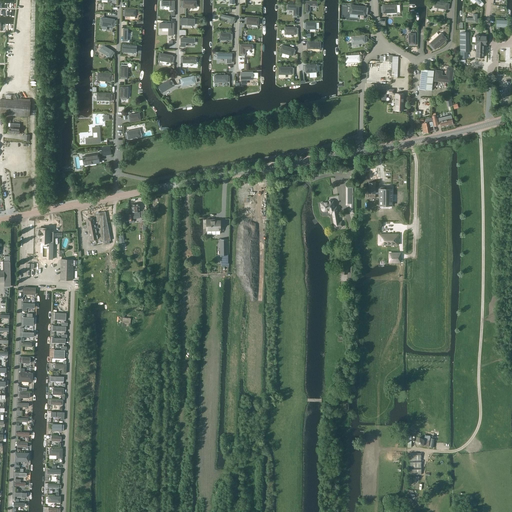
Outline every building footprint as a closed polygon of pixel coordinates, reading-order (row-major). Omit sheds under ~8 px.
[(169,6),(169,9),(169,10),(175,10),(175,8),(175,7),(175,1),(170,1),(166,0),(165,0),(161,0),(161,6),(163,6),(169,6)] [(318,6),(319,1),(307,1),(306,12),(311,12),(311,6),(318,6)] [(449,11),(450,5),(449,4),(436,1),(435,8),(441,10),(444,10),(447,11),(448,10),(449,11)] [(383,5),(381,5),(381,8),(382,10),(383,10),(383,12),(387,12),(398,11),(398,10),(400,10),(400,3),(398,3),(397,3),(396,3),(383,3),(383,4),(383,5)] [(350,13),(350,17),(358,17),(358,14),(366,15),(366,14),(366,13),(368,14),(368,13),(368,6),(367,6),(367,5),(351,4),(350,13)] [(300,16),(300,5),(288,5),(288,10),(295,10),(294,16),(300,16)] [(477,18),(477,13),(473,13),(472,17),(465,17),(465,21),(479,22),(479,18),(477,18)] [(234,20),(235,17),(222,14),(221,18),(228,20),(228,22),(233,24),(233,23),(234,20)] [(101,17),(100,25),(102,25),(101,29),(107,30),(107,26),(114,27),(114,26),(115,26),(116,20),(115,20),(115,19),(101,17)] [(260,18),(247,17),(246,17),(245,23),(247,24),(259,26),(260,18)] [(496,19),(496,26),(507,27),(507,19),(496,19)] [(160,22),(160,27),(163,28),(169,28),(169,34),(169,35),(174,35),(174,31),(174,29),(174,23),(160,22)] [(299,34),(299,28),(297,28),(297,27),(285,27),(285,35),(297,35),(297,34),(299,34)] [(447,39),(441,32),(429,43),(430,44),(429,45),(433,50),(434,49),(435,50),(447,39)] [(467,58),(468,51),(469,51),(469,32),(460,32),(460,51),(461,51),(461,57),(467,58)] [(366,35),(352,36),(353,45),(353,48),(360,47),(360,44),(367,43),(367,42),(368,42),(367,36),(366,36),(366,35)] [(487,45),(487,35),(476,35),(476,44),(478,44),(478,49),(477,49),(476,57),(483,57),(483,49),(483,44),(487,45)] [(308,41),(308,49),(321,49),(322,42),(308,41)] [(112,57),(115,51),(114,51),(115,50),(103,43),(100,50),(111,57),(111,56),(112,57)] [(240,44),(240,55),(242,55),(242,56),(245,56),(245,55),(246,55),(246,49),(253,50),(253,44),(240,44)] [(123,45),(122,52),(137,53),(137,46),(123,45)] [(295,56),(297,50),(295,50),(296,49),(282,45),(280,52),(293,56),(294,55),(295,56)] [(173,63),(174,57),(173,56),(173,55),(159,53),(157,61),(171,63),(171,62),(173,63)] [(217,53),(217,58),(218,58),(227,59),(227,60),(226,63),(232,63),(232,53),(228,53),(221,53),(217,53)] [(361,55),(347,56),(347,63),(361,62),(361,61),(363,61),(362,55),(361,55)] [(319,72),(318,64),(306,65),(306,66),(304,66),(305,72),(306,72),(306,73),(319,72)] [(279,67),(279,75),(280,75),(279,78),(286,78),(286,75),(293,75),(293,74),(295,74),(295,68),(294,68),(294,67),(279,67)] [(452,83),(453,69),(453,68),(448,68),(447,76),(441,76),(442,72),(436,71),(435,81),(452,83)] [(432,90),(434,70),(421,69),(419,89),(432,90)] [(243,72),(241,72),(241,79),(241,84),(246,84),(246,80),(252,80),(252,78),(258,78),(258,73),(252,73),(252,72),(243,72)] [(98,73),(97,80),(111,81),(113,81),(113,75),(111,75),(111,74),(98,73)] [(194,77),(194,76),(180,79),(182,86),(196,83),(197,82),(196,76),(194,77)] [(170,81),(170,79),(158,87),(162,94),(174,86),(175,85),(172,80),(170,81)] [(129,98),(130,86),(122,86),(121,97),(122,97),(122,99),(128,99),(128,98),(129,98)] [(394,105),(394,110),(402,111),(403,94),(397,94),(396,106),(394,105)] [(0,113),(30,116),(31,102),(1,99),(0,107),(0,113)] [(129,115),(127,115),(128,121),(130,121),(130,122),(141,120),(140,113),(129,114),(129,115)] [(439,118),(439,119),(441,127),(453,124),(452,118),(451,115),(439,118)] [(423,133),(430,132),(428,122),(422,123),(423,133)] [(20,127),(20,124),(11,123),(11,126),(10,126),(10,133),(19,134),(20,127)] [(94,138),(86,139),(87,143),(100,142),(99,127),(93,128),(94,138)] [(128,139),(143,136),(141,127),(127,130),(127,132),(125,132),(126,138),(128,138),(128,139)] [(101,148),(103,157),(112,155),(111,147),(101,148)] [(84,165),(100,162),(98,154),(83,157),(84,165)] [(380,189),(375,189),(375,183),(369,183),(369,198),(375,198),(375,194),(380,194),(380,219),(392,219),(392,189),(380,189)] [(354,214),(354,186),(345,186),(345,206),(349,206),(349,214),(354,214)] [(332,201),(332,200),(327,200),(328,202),(320,203),(321,209),(321,211),(323,212),(325,212),(329,211),(330,215),(332,214),(334,229),(343,227),(342,221),(339,222),(337,213),(338,213),(337,206),(335,207),(334,201),(332,201)] [(132,206),(130,206),(130,213),(133,213),(133,216),(133,218),(141,218),(140,216),(140,211),(139,203),(133,204),(132,204),(132,206)] [(111,240),(105,212),(94,214),(95,218),(86,220),(88,228),(89,228),(89,229),(91,240),(97,239),(98,243),(105,241),(105,245),(110,244),(110,240),(111,240)] [(130,213),(125,214),(126,221),(130,221),(130,219),(133,218),(133,216),(133,213),(130,213)] [(212,221),(212,219),(207,220),(207,229),(221,229),(220,220),(212,221)] [(39,230),(39,237),(41,237),(41,238),(41,240),(41,242),(49,242),(53,242),(54,232),(50,231),(50,230),(46,230),(46,229),(41,229),(41,230),(39,230)] [(379,241),(379,244),(398,244),(398,240),(398,235),(379,234),(379,241)] [(390,253),(390,258),(394,258),(394,262),(400,262),(400,253),(390,253)] [(11,286),(10,261),(11,261),(10,256),(5,256),(6,261),(5,261),(5,270),(0,270),(0,281),(5,282),(5,286),(11,286)] [(73,280),(74,259),(61,259),(61,279),(73,280)] [(33,303),(23,302),(22,306),(22,310),(27,310),(27,307),(33,308),(33,306),(33,303)] [(31,321),(34,321),(34,317),(23,317),(23,325),(31,325),(31,321)] [(66,372),(67,363),(55,362),(55,367),(62,367),(62,372),(66,372)] [(32,382),(33,372),(24,372),(21,372),(19,372),(18,381),(32,382)] [(65,412),(61,412),(52,411),(51,411),(51,416),(56,416),(61,416),(61,419),(64,420),(65,412)] [(424,440),(418,437),(414,441),(417,446),(422,446),(424,440)] [(63,458),(63,448),(51,447),(50,455),(57,455),(57,458),(63,458)] [(30,461),(30,452),(16,452),(15,461),(30,461)] [(421,475),(421,453),(407,454),(407,460),(410,460),(411,475),(421,475)]
